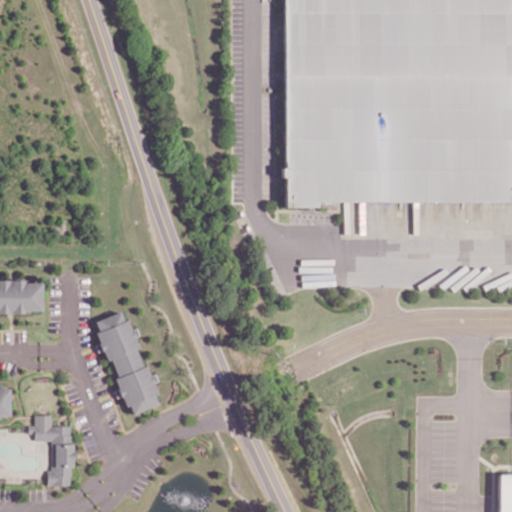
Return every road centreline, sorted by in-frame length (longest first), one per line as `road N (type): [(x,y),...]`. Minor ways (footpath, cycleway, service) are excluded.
road 1 (primary): [(287,511),(177,256),(91,0)]
road 2 (residential): [(511,322),(394,328),(296,366)]
road 3 (residential): [(119,467),(74,354),(68,271)]
road 4 (residential): [(146,437),(87,499),(0,508)]
